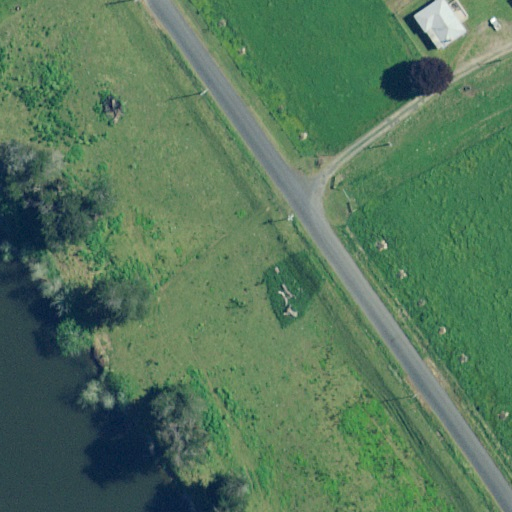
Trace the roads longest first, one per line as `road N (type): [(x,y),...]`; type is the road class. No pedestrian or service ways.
road 1 (unclassified): [(511,503),(155,0)]
road 2 (track): [(294,201),(473,59),(511,40)]
